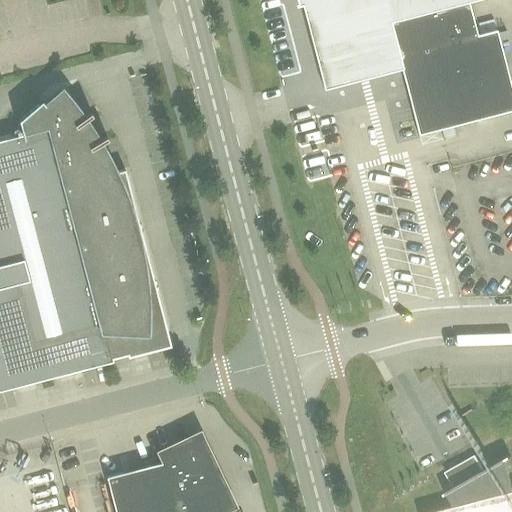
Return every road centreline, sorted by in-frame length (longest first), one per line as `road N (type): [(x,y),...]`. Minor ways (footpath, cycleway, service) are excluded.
road 1 (tertiary): [(282,363),(188,0)]
road 2 (unclassified): [(0,433),(282,363)]
road 3 (unclassified): [(511,317),(433,321),(282,363)]
road 4 (tertiary): [(321,511),(282,363)]
